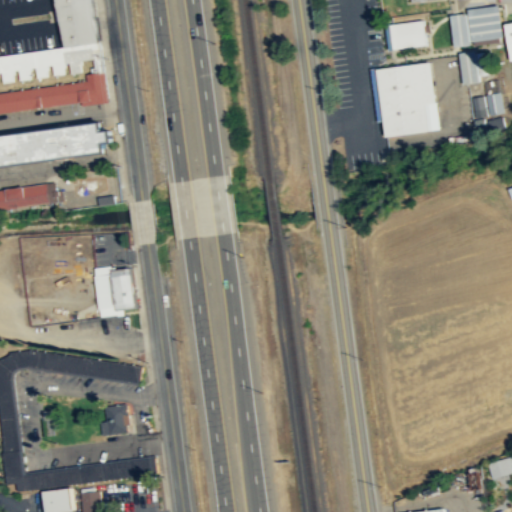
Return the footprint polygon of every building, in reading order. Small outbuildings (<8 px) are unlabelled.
[(0,113),(110,98),(96,0),(0,0),(0,83),(1,83),(18,81),(17,80),(35,78),(51,75),(69,73),(83,71),(82,62),(98,59),(101,78),(0,91),(0,209),(62,201),(59,181),(0,189),(0,113)] [(450,12),(454,43),(503,37),(499,6),(450,12)] [(426,45),(424,20),(386,23),(388,48),(426,45)] [(485,71),(485,53),(476,53),(476,51),(461,51),(461,81),(479,81),(479,71),(485,71)] [(440,129),(432,60),(374,67),(381,136),(440,129)] [(503,111),(501,91),(487,93),(489,113),(503,111)] [(474,96),(475,116),(485,115),(484,95),(474,96)] [(0,135),(0,141),(1,146),(0,146),(0,157),(3,157),(4,165),(111,153),(109,142),(117,141),(116,130),(108,131),(107,123),(0,135)] [(140,307),(136,267),(113,270),(112,265),(96,267),(101,316),(125,314),(124,308),(140,307)] [(7,364),(142,382),(145,365),(9,347),(7,359),(8,359),(7,364)] [(108,420),(101,421),(103,435),(132,431),(128,403),(106,406),(108,420)] [(18,489),(160,474),(158,456),(24,471),(19,419),(1,421),(8,483),(17,482),(18,489)] [(489,462),(493,474),(511,468),(507,456),(489,462)] [(46,511),(72,511),(76,511),(75,488),(46,490),(46,511)] [(103,511),(102,488),(82,488),(83,511),(103,511)]
